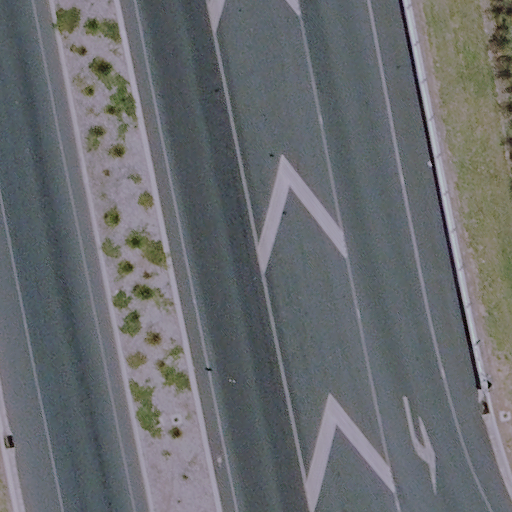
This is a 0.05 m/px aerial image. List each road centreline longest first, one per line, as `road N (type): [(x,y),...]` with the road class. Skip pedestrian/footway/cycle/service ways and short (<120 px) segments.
road 1 (secondary): [(332,0),(443,511)]
road 2 (secondary): [(185,0),(274,511)]
road 3 (secondary): [(87,511),(0,62)]
